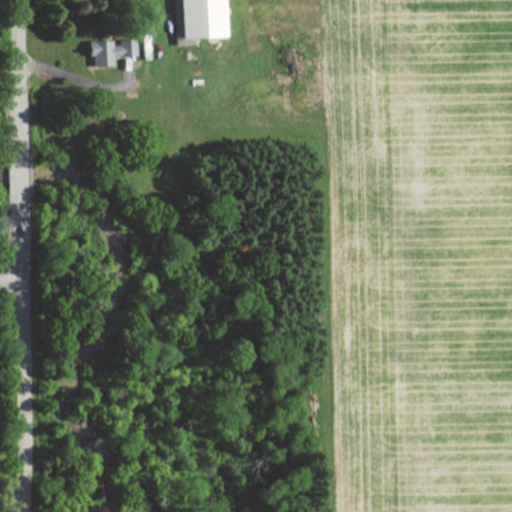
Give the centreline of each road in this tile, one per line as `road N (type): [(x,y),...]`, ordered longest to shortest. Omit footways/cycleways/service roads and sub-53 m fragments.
road 1 (residential): [(23,511),(21,198)]
road 2 (residential): [(20,155),(20,0)]
